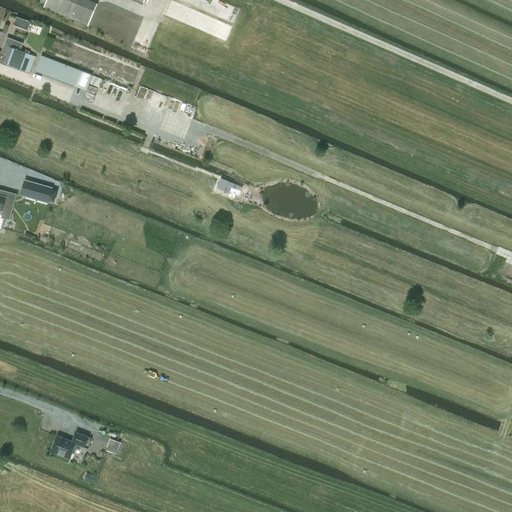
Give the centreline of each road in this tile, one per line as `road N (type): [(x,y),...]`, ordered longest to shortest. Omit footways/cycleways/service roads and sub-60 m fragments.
road 1 (track): [(282,0),(511,102)]
road 2 (unknown): [(0,67),(99,102),(142,106)]
